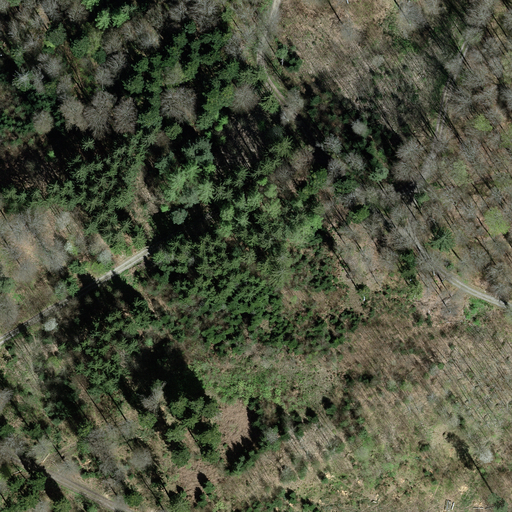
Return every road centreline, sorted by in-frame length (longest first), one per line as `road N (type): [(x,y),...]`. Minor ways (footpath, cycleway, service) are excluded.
road 1 (track): [(0,341),(260,188),(309,141)]
road 2 (track): [(489,0),(456,62),(417,189)]
road 3 (track): [(309,141),(266,68),(277,0)]
road 4 (track): [(0,446),(132,511)]
road 5 (track): [(511,307),(464,290),(412,242)]
